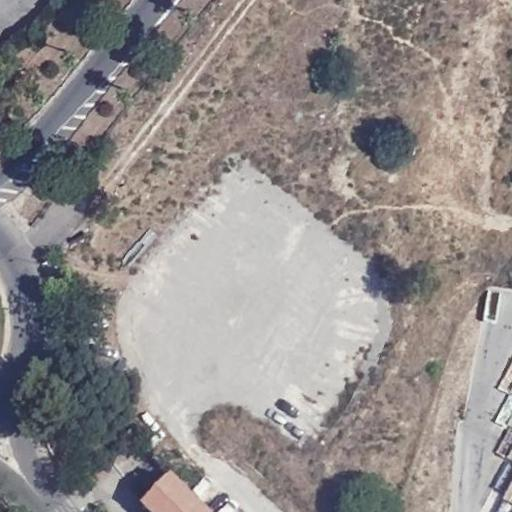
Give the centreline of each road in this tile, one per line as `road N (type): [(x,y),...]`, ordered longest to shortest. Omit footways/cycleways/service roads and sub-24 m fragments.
road 1 (motorway): [(153,0),(0,177)]
road 2 (secondary): [(11,397),(31,341),(31,311),(0,243)]
